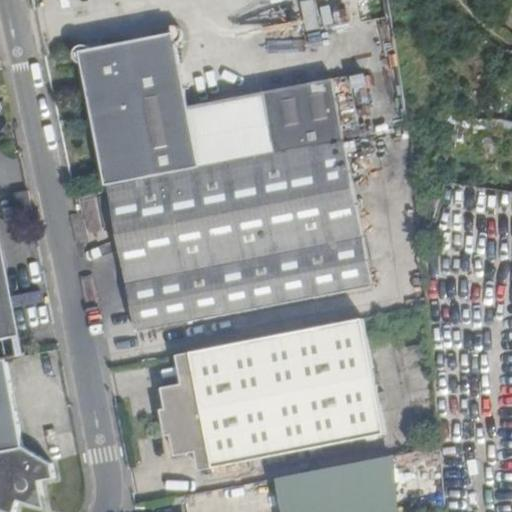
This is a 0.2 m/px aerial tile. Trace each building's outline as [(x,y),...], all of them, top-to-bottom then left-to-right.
[(86,66),(110,186),(178,173),(200,169),(176,46),(180,43),(184,39),(184,35),(183,31),(180,28),(176,26),(170,27),(171,37),(93,52),(91,50),(88,47),(83,47),(78,49),(76,53),(75,57),(77,62),(81,65),(86,66)] [(275,154),(327,144),(336,142),(346,140),(335,80),(264,94),(275,154)] [(336,142),(327,144),(275,154),(200,169),(178,173),(110,186),(139,334),(373,288),(346,140),(336,142)] [(29,191),(17,192),(23,222),(35,220),(29,191)] [(27,351),(0,214),(0,241),(17,326),(0,329),(0,360),(11,359),(20,357),(19,352),(27,351)] [(0,329),(17,326),(0,241),(0,329)] [(366,319),(329,326),(190,354),(195,384),(185,385),(161,390),(173,456),(199,452),(208,450),(211,468),(330,444),(386,433),(378,388),(366,319)] [(190,354),(180,356),(185,385),(195,384),(190,354)] [(0,502),(4,511),(6,511),(19,511),(23,502),(37,506),(48,497),(45,482),(60,479),(57,463),(27,444),(11,359),(0,360),(0,502)] [(202,470),(211,468),(208,450),(199,452),(202,470)] [(394,511),(390,455),(386,456),(349,464),(286,476),(293,511),(394,511)] [(188,502),(187,496),(175,498),(176,504),(188,502)] [(48,497),(37,506),(50,511),(48,497)]
